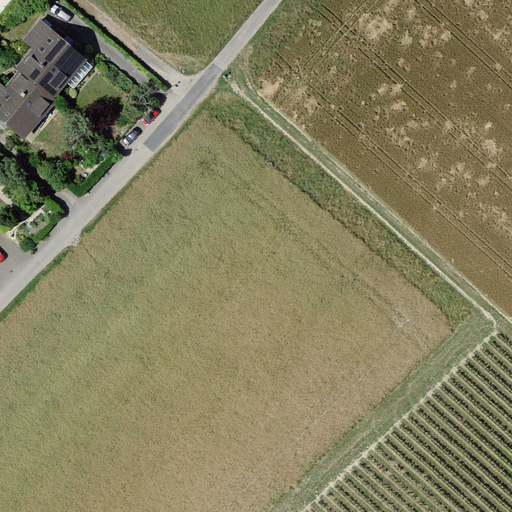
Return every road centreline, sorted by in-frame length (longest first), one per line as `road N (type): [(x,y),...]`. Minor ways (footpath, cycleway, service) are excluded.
road 1 (residential): [(0,302),(188,101)]
road 2 (track): [(188,101),(273,0)]
